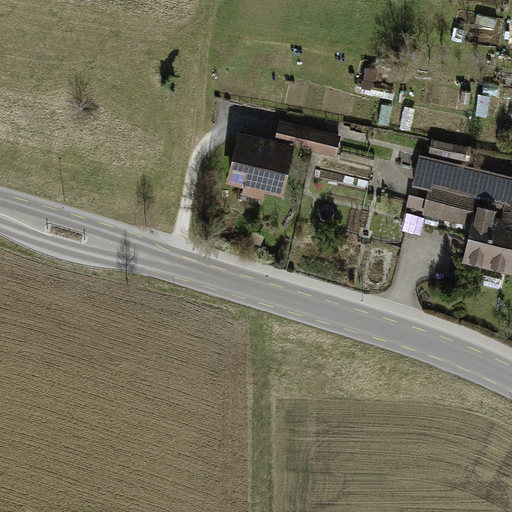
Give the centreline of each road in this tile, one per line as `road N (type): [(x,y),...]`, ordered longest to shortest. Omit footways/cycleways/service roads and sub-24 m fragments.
road 1 (primary): [(0,212),(261,288),(511,378)]
road 2 (track): [(175,262),(196,152),(234,120)]
